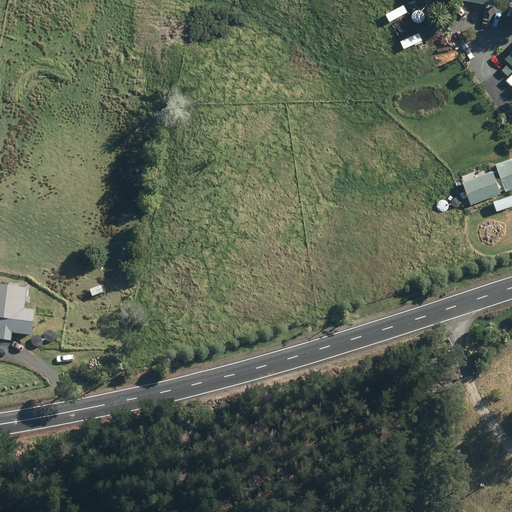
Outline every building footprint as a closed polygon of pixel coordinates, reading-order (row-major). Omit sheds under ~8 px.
[(455,8),(456,2),(500,8),(500,0),(421,0),(421,4),(455,8)] [(387,13),(391,22),(408,13),(404,4),(387,13)] [(402,40),(408,50),(425,41),(420,30),(402,40)] [(511,159),(493,167),(504,194),(511,190),(511,159)] [(501,195),(490,168),(457,182),(468,208),(501,195)] [(27,288),(0,285),(0,342),(12,343),(13,336),(32,338),(35,313),(25,312),(27,288)]
